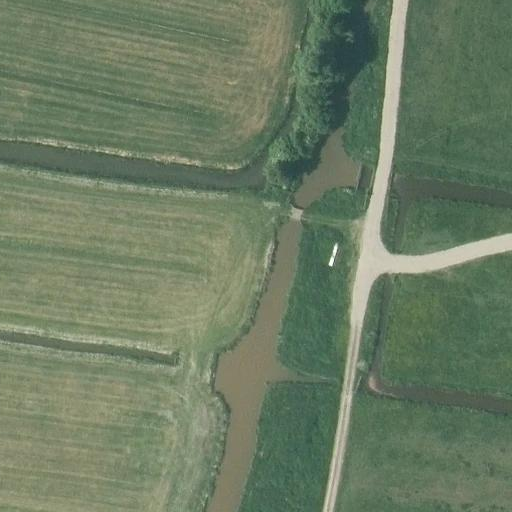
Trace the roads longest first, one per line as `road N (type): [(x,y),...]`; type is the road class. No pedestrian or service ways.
road 1 (track): [(402,0),(368,249),(387,268),(449,267),(511,244)]
road 2 (track): [(368,249),(331,511)]
